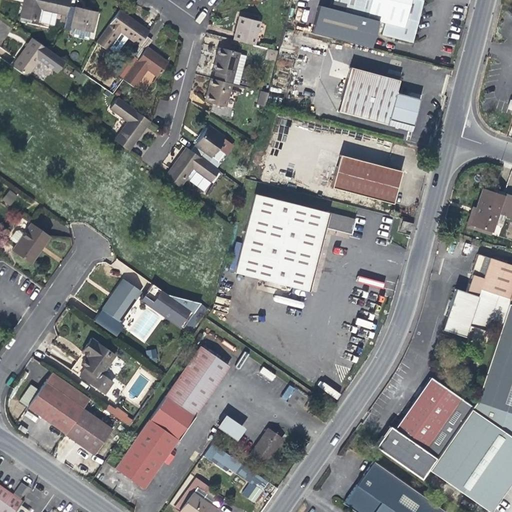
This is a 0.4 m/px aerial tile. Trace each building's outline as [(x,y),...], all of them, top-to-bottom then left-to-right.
[(60,20),(65,20),(68,6),(69,0),(24,0),(24,1),(20,17),(59,25),(60,20)] [(381,32),(412,40),(421,0),(332,0),(330,7),(383,21),(381,32)] [(73,7),(68,6),(65,20),(63,28),(69,29),(70,26),(91,31),(96,10),(84,8),(74,6),(73,7)] [(148,31),(118,9),(95,41),(106,50),(109,47),(114,51),(118,50),(127,38),(137,45),(131,53),(137,58),(145,47),(151,39),(145,35),(148,31)] [(233,39),(254,44),(260,21),(239,15),(236,25),(233,39)] [(64,60),(50,50),(31,37),(22,49),(11,65),(26,77),(39,59),(56,71),(64,60)] [(166,62),(145,47),(137,58),(122,78),(134,86),(147,69),(155,76),(158,73),(166,62)] [(214,70),(212,77),(231,82),(239,52),(218,47),(215,58),(212,70),(214,70)] [(337,110),(411,129),(419,98),(395,91),(398,78),(349,66),(337,110)] [(225,106),(231,82),(212,77),(210,77),(207,88),(204,100),(210,101),(208,113),(232,119),(235,109),(225,106)] [(256,104),(265,106),(269,93),(260,91),(256,104)] [(113,139),(127,149),(142,129),(149,120),(117,97),(109,107),(127,121),(113,139)] [(208,125),(206,127),(214,133),(216,130),(208,125)] [(195,145),(191,150),(210,163),(214,158),(211,156),(217,148),(224,153),(227,153),(231,148),(230,145),(231,144),(223,138),(224,136),(216,130),(214,133),(206,127),(200,135),(193,145),(195,145)] [(218,169),(210,163),(191,150),(187,147),(178,159),(165,177),(179,187),(186,177),(204,189),(210,181),(218,169)] [(330,186),(392,202),(400,170),(339,154),(330,186)] [(470,224),(491,231),(493,224),(500,227),(504,215),(511,217),(511,196),(508,195),(507,197),(482,189),(475,208),(470,224)] [(10,190),(1,200),(9,207),(17,197),(10,190)] [(307,290),(323,226),(352,233),(355,219),(253,193),(233,272),(307,290)] [(490,234),(491,231),(470,224),(475,208),(472,207),(466,226),(490,234)] [(410,232),(413,223),(402,220),(399,230),(410,232)] [(11,250),(31,264),(42,249),(49,238),(29,223),(22,233),(18,230),(14,231),(10,236),(11,241),(15,244),(11,250)] [(490,319),(501,323),(511,290),(511,265),(475,253),(462,291),(455,288),(441,328),(482,342),(490,319)] [(121,280),(111,295),(113,297),(102,311),(118,322),(138,292),(121,280)] [(170,295),(151,282),(141,296),(182,325),(187,318),(198,302),(170,295)] [(489,511),(511,480),(511,290),(501,323),(490,356),(484,377),(478,394),(475,401),(428,469),(488,511),(489,511)] [(100,310),(102,311),(113,297),(111,295),(106,301),(100,310)] [(207,304),(198,302),(187,318),(194,323),(207,304)] [(114,357),(91,340),(82,354),(88,358),(81,367),(86,370),(80,379),(105,396),(113,384),(101,376),(114,357)] [(200,347),(166,397),(194,416),(228,367),(200,347)] [(156,349),(147,349),(147,360),(157,360),(156,349)] [(262,368),(259,374),(272,380),(275,374),(262,368)] [(82,410),(46,383),(38,394),(36,397),(28,408),(31,410),(65,435),(82,410)] [(423,386),(386,439),(418,461),(455,409),(423,386)] [(287,387),(282,399),(304,406),(308,394),(287,387)] [(194,416),(166,397),(159,407),(149,420),(177,440),(187,426),(194,416)] [(108,405),(105,413),(131,424),(134,416),(108,405)] [(82,410),(65,435),(74,442),(80,446),(94,457),(112,431),(85,411),(82,410)] [(216,428),(236,441),(244,430),(225,416),(216,428)] [(142,490),(177,440),(149,420),(114,470),(142,490)] [(281,440),(268,430),(259,442),(250,455),(254,457),(264,465),(281,440)] [(255,503),(269,481),(211,444),(203,456),(248,484),(241,494),(255,503)] [(355,511),(445,511),(372,462),(343,503),(355,511)] [(14,494),(20,497),(27,487),(21,483),(14,494)] [(0,511),(15,511),(22,503),(0,487),(0,511)] [(179,511),(215,511),(216,511),(192,494),(179,511)]
